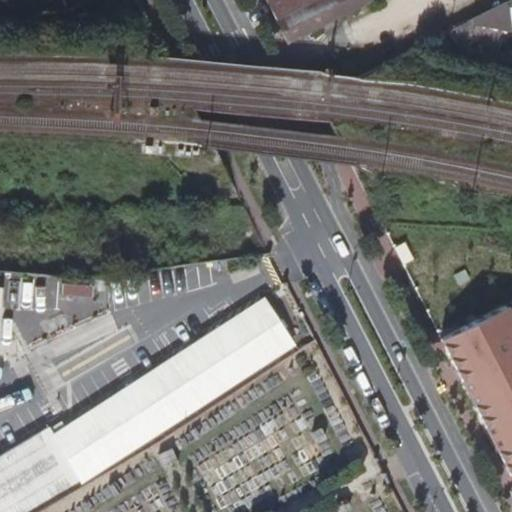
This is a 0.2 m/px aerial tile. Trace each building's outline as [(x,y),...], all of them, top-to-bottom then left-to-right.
[(265,0),(277,22),(316,0),(265,0)] [(289,45),(370,3),(369,0),(316,0),(277,22),(289,45)] [(0,16),(16,17),(18,3),(0,1),(0,16)] [(510,35),(504,4),(464,25),(510,35)] [(229,267),(228,260),(219,261),(220,269),(229,267)] [(80,478),(292,344),(264,299),(54,431),(50,423),(0,453),(0,511),(22,511),(79,477),(80,478)] [(511,316),(507,307),(441,341),(511,478),(511,316)] [(300,344),(312,336),(308,330),(296,337),(300,344)]
